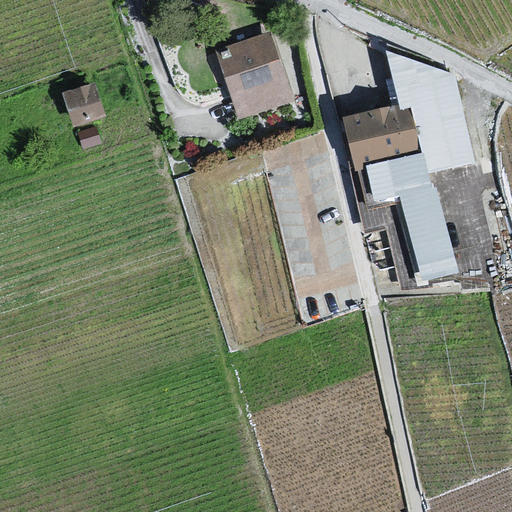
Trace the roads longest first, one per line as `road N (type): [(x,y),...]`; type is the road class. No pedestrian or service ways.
road 1 (track): [(303,0),(418,511)]
road 2 (track): [(511,92),(312,0)]
